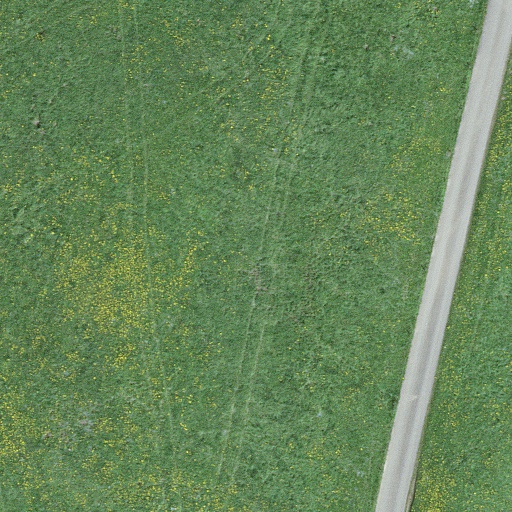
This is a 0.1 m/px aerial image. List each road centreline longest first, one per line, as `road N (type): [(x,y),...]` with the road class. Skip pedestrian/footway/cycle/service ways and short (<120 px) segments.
road 1 (residential): [(391,511),(504,0)]
road 2 (track): [(0,378),(57,511)]
